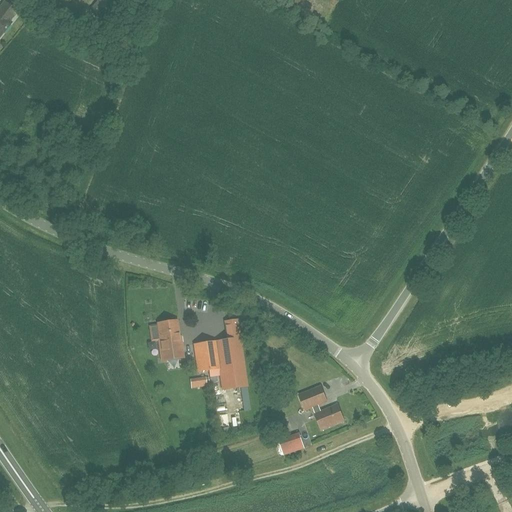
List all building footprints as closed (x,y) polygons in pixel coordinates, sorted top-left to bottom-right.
[(98,0),(90,10),(107,23),(125,0),(98,0)] [(0,33),(9,23),(7,21),(15,12),(6,5),(0,12),(0,33)] [(181,343),(180,343),(177,321),(157,324),(160,340),(158,340),(162,362),(183,359),(181,343)] [(216,342),(194,345),(198,372),(220,369),(216,342)] [(205,378),(190,380),(191,388),(206,386),(205,378)] [(322,430),(344,421),(337,406),(321,413),(319,406),(327,402),(320,388),(299,397),(306,411),(313,408),(322,430)] [(280,442),(285,457),(305,450),(300,435),(280,442)]
